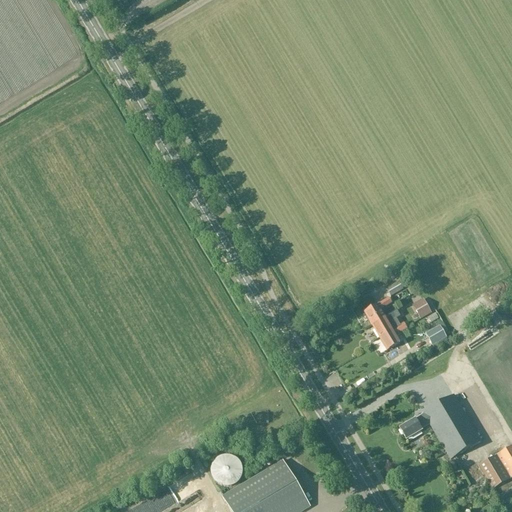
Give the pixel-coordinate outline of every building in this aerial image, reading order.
[(398,283),(386,290),(390,297),(402,290),(398,283)] [(371,326),(384,318),(380,310),(391,304),(388,299),(364,314),(371,326)] [(423,300),(413,306),(420,319),(430,313),(423,300)] [(399,327),(398,326),(394,319),(398,316),(396,312),(384,318),(371,326),(379,339),(399,327)] [(379,339),(386,352),(400,344),(399,343),(394,335),(400,332),(406,328),(403,324),(398,326),(399,327),(379,339)] [(426,334),(432,345),(445,337),(444,335),(439,327),(426,334)] [(422,414),(414,420),(399,430),(405,441),(421,432),(420,430),(429,425),(449,460),(480,442),(453,396),(422,414)] [(511,446),(494,456),(507,478),(511,474),(511,446)] [(220,458),(216,460),(214,462),(212,465),(211,469),(210,472),(211,476),(212,479),(214,482),(216,485),(219,487),(223,487),(226,488),(230,488),(233,486),(236,484),(239,482),(240,480),(241,477),(242,474),(242,472),(242,469),(241,466),(240,464),(238,461),(236,460),(234,458),(231,457),(228,456),(225,456),(222,457),(220,458)] [(492,487),(507,478),(494,456),(479,465),(492,487)] [(282,462),(222,498),(230,511),(302,511),(310,508),(282,462)]
